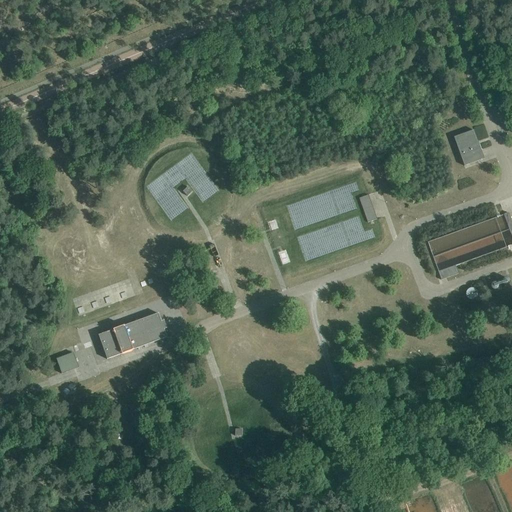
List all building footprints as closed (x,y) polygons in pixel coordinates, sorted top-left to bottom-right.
[(474,130),(454,137),(464,166),(484,159),(474,130)] [(187,187),(183,191),(187,196),(192,192),(187,187)] [(369,195),(359,198),(368,223),(377,219),(369,195)] [(511,222),(508,213),(503,215),(511,238),(511,222)] [(428,242),(438,272),(456,266),(511,245),(511,238),(503,215),(428,242)] [(456,266),(438,272),(441,280),(459,274),(456,266)] [(497,277),(509,273),(508,269),(495,273),(497,277)] [(511,279),(510,273),(487,282),(491,293),(511,285),(511,279)] [(95,303),(79,303),(79,297),(76,297),(77,312),(96,312),(95,303)] [(158,313),(99,335),(107,359),(167,338),(158,313)] [(71,354),(56,359),(62,374),(75,369),(79,368),(73,353),(71,354)]
